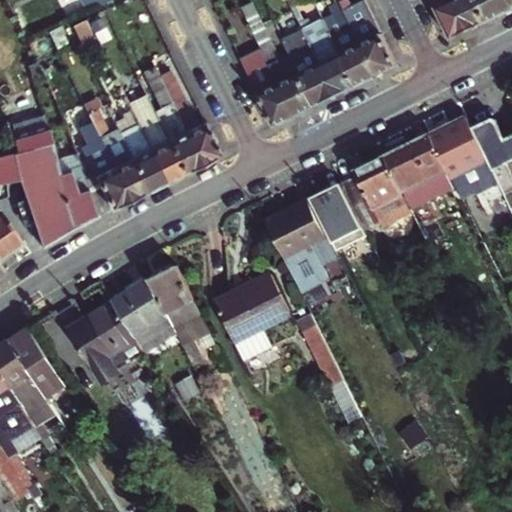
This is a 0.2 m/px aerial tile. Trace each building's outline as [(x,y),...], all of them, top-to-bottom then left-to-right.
[(340,0),(352,25),(378,77),(401,65),(367,0),(356,0),(352,2),(351,0),(340,0)] [(460,0),(436,0),(456,38),(475,28),(460,0)] [(493,19),(483,0),(460,0),(475,28),(493,19)] [(509,11),(503,0),(483,0),(493,19),(509,11)] [(511,0),(503,0),(509,11),(511,9),(511,0)] [(101,15),(73,27),(85,55),(113,42),(101,15)] [(254,17),(249,20),(262,45),(267,43),(254,17)] [(312,24),(306,27),(309,35),(316,32),(312,24)] [(356,48),(343,54),(359,87),(378,77),(352,25),(346,29),(348,34),(356,48)] [(303,38),(309,35),(306,27),(299,30),(303,38)] [(321,42),(314,45),(340,97),(359,87),(343,54),(330,61),(321,42)] [(317,68),(303,75),(319,108),(340,97),(314,45),(307,48),(317,68)] [(298,118),(272,66),(263,49),(243,59),(278,128),(298,118)] [(279,62),(272,66),(298,118),(319,108),(303,75),(289,82),(279,62)] [(228,151),(212,118),(205,121),(178,67),(166,73),(169,78),(172,84),(177,95),(183,106),(193,126),(210,160),(228,151)] [(166,88),(172,84),(169,78),(162,81),(166,88)] [(192,169),(175,135),(151,87),(133,97),(136,104),(141,113),(147,125),(157,144),(174,178),(192,169)] [(178,109),(183,106),(177,95),(172,98),(178,109)] [(130,107),(136,104),(133,97),(126,100),(130,107)] [(105,112),(97,116),(100,122),(108,118),(105,112)] [(147,125),(141,113),(133,117),(139,129),(147,125)] [(466,113),(430,131),(449,170),(451,173),(489,156),(475,128),(466,113)] [(100,122),(97,116),(91,119),(95,125),(100,122)] [(496,118),(475,128),(489,156),(511,205),(511,136),(506,139),(496,118)] [(0,178),(19,175),(41,239),(95,211),(87,185),(78,188),(70,166),(59,170),(49,125),(14,134),(16,146),(0,150),(0,178)] [(210,160),(193,126),(175,135),(192,169),(210,160)] [(111,129),(105,132),(111,145),(118,142),(111,129)] [(385,154),(405,192),(449,170),(430,131),(385,154)] [(111,145),(105,132),(99,135),(105,148),(111,145)] [(174,178),(157,144),(138,153),(155,187),(174,178)] [(138,153),(120,162),(137,197),(155,187),(138,153)] [(363,170),(343,180),(362,217),(384,206),(385,208),(407,197),(405,192),(385,154),(361,166),(363,170)] [(102,171),(119,206),(137,197),(120,162),(102,171)] [(313,196),(328,229),(339,251),(366,231),(362,217),(343,180),(341,175),(313,196)] [(270,215),(305,285),(328,275),(323,261),(339,251),(328,229),(313,196),(270,215)] [(0,250),(19,237),(0,209),(0,250)] [(183,266),(153,282),(169,314),(186,347),(201,340),(184,307),(199,299),(183,266)] [(276,276),(221,304),(241,341),(295,313),(276,276)] [(116,302),(135,332),(169,314),(153,282),(116,302)] [(116,302),(75,328),(108,379),(149,353),(135,332),(116,302)] [(332,343),(318,314),(305,320),(319,349),(332,343)] [(30,323),(8,335),(37,380),(53,404),(73,390),(30,323)] [(8,335),(0,339),(0,370),(19,399),(40,433),(47,428),(42,422),(50,417),(38,398),(35,400),(27,387),(37,380),(8,335)] [(369,418),(340,360),(328,366),(357,424),(369,418)] [(0,411),(19,399),(0,370),(0,411)] [(184,406),(168,383),(155,391),(171,414),(184,406)] [(0,508),(2,511),(13,511),(20,508),(0,476),(0,475),(3,473),(16,494),(27,487),(0,445),(0,508)] [(129,474),(147,503),(150,507),(165,497),(144,465),(129,474)] [(150,507),(153,511),(186,511),(173,492),(165,497),(150,507)] [(144,511),(153,511),(150,507),(147,503),(141,507),(144,511)]
